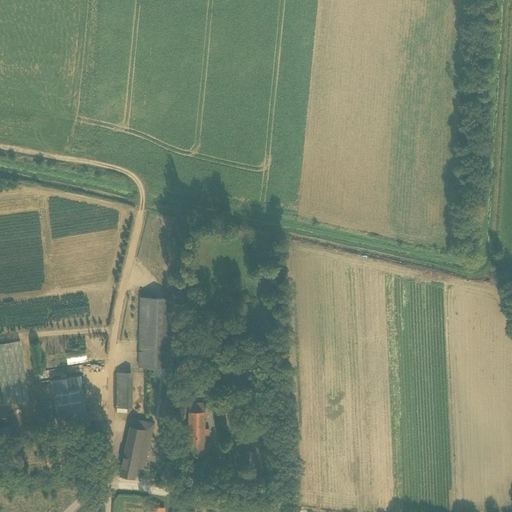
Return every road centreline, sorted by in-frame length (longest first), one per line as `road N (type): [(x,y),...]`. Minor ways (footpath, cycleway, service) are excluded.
road 1 (unclassified): [(111,483),(110,368),(128,264)]
road 2 (unclassified): [(111,483),(276,511)]
road 3 (track): [(140,188),(127,173),(104,166),(0,147)]
